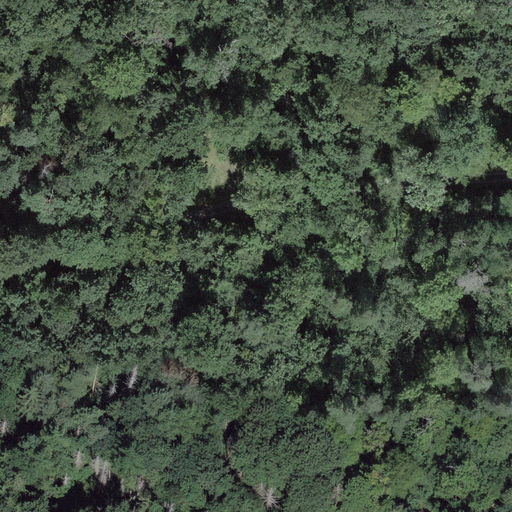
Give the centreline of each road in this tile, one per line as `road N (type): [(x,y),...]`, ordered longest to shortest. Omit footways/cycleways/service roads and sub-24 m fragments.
road 1 (track): [(0,253),(79,245),(240,202),(511,177)]
road 2 (track): [(178,0),(219,206)]
